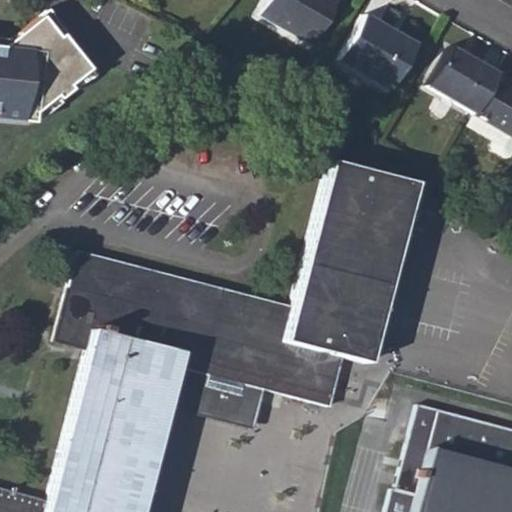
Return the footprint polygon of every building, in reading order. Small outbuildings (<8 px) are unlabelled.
[(325,0),(263,0),(255,16),(308,46),(333,4),(325,0)] [(385,92),(412,45),(359,14),(332,62),(385,92)] [(51,38),(34,17),(0,43),(0,120),(26,123),(27,114),(49,96),(52,99),(65,89),(62,86),(82,69),(54,35),(51,38)] [(469,115),(493,73),(445,46),(421,87),(469,115)] [(505,87),(508,82),(493,73),(469,115),(463,126),(489,142),(487,146),(488,151),(501,159),(507,158),(511,149),(511,91),(505,87)] [(132,373),(166,382),(160,407),(247,430),(254,401),(279,408),(281,397),(325,408),(338,358),(362,364),(376,312),(340,303),(366,201),(401,210),(408,183),(324,161),(286,307),(73,251),(50,342),(81,350),(42,502),(0,491),(0,511),(133,511),(137,498),(102,489),(132,373)] [(340,303),(376,312),(401,210),(366,201),(340,303)] [(102,489),(137,498),(160,407),(166,382),(132,373),(102,489)] [(511,511),(511,431),(413,405),(391,490),(386,488),(380,511),(511,511)]
